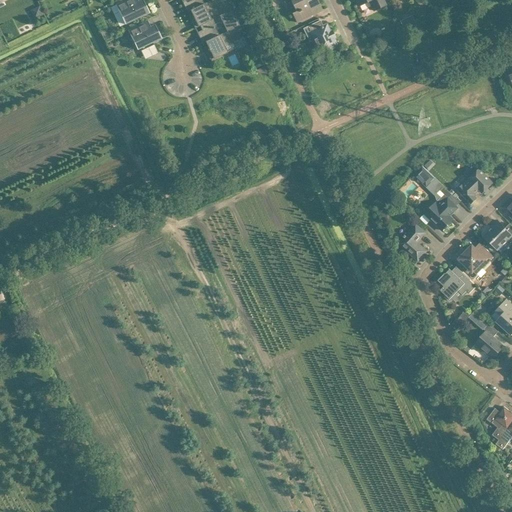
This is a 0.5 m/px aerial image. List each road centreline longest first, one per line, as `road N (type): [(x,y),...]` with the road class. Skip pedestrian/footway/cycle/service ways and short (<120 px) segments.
road 1 (unclassified): [(0,274),(299,139)]
road 2 (residential): [(496,383),(459,354),(423,281),(511,187)]
